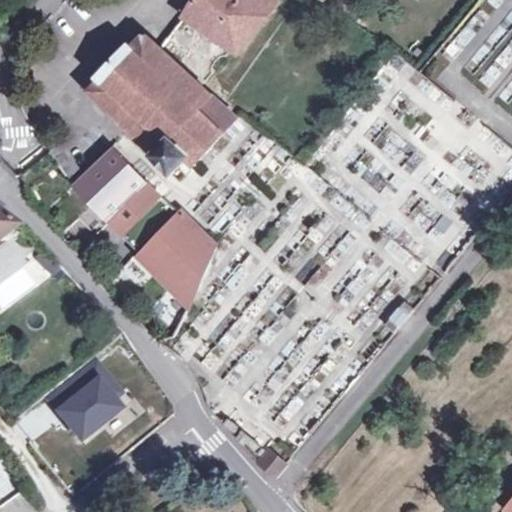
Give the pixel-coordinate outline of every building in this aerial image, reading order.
[(194,0),(182,19),(230,49),(237,53),(259,26),(277,0),(194,0)] [(126,52),(124,50),(96,78),(97,81),(86,93),(129,134),(171,174),(186,159),(192,164),(236,117),(235,117),(146,38),(144,40),(138,40),(126,52)] [(384,72),(392,50),(379,46),(371,67),(384,72)] [(112,148),(86,173),(73,184),(102,217),(160,276),(173,287),(191,301),(215,244),(191,221),(157,193),(112,148)] [(73,184),(86,173),(70,149),(63,154),(66,158),(58,164),(67,178),(73,184)] [(32,205),(67,178),(58,164),(50,152),(20,175),(26,198),(29,201),(32,205)] [(0,240),(20,226),(0,211),(0,240)] [(173,287),(160,276),(129,312),(140,323),(146,316),(153,322),(173,287)] [(191,301),(173,287),(153,322),(146,316),(140,323),(158,344),(174,337),(187,312),(191,301)] [(97,362),(48,400),(79,440),(118,410),(109,399),(119,391),(97,362)] [(271,463),(264,472),(272,480),(280,470),(271,463)] [(511,511),(511,502),(503,511),(511,511)]
